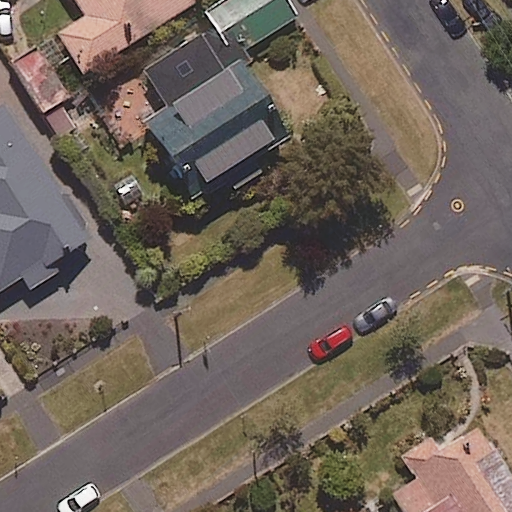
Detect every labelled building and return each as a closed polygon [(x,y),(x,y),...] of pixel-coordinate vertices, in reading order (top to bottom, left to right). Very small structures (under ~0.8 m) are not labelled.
[(198,0),(72,0),(83,17),(57,34),(83,74),(198,0)] [(296,17),(285,0),(225,0),(224,1),(232,14),(143,72),(168,110),(145,125),(178,177),(193,167),(205,186),(287,134),(236,56),(296,17)] [(69,100),(39,51),(14,66),(44,115),(69,100)] [(61,260),(93,240),(66,197),(59,201),(0,105),(0,297),(23,283),(30,293),(67,270),(61,260)] [(511,511),(511,481),(474,419),(404,461),(415,480),(394,493),(405,511),(511,511)]
